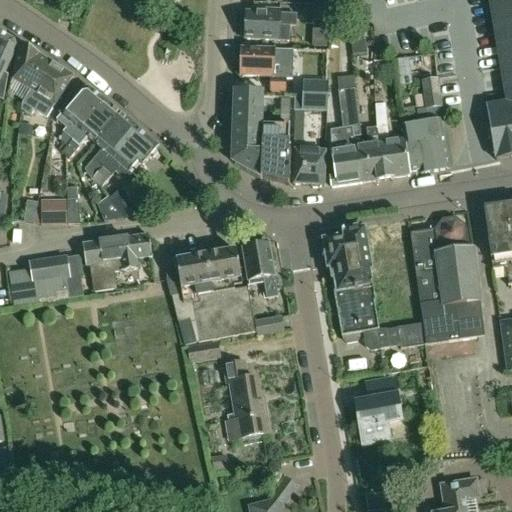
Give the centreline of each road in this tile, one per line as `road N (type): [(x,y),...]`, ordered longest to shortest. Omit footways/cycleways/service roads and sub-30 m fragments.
road 1 (residential): [(344,511),(293,219)]
road 2 (residential): [(238,205),(214,218),(0,258)]
road 3 (residential): [(190,134),(162,127),(77,55),(0,10)]
road 4 (residential): [(470,193),(494,371)]
road 5 (residential): [(293,219),(470,193)]
road 6 (residential): [(190,134),(208,116),(214,93),(219,0)]
